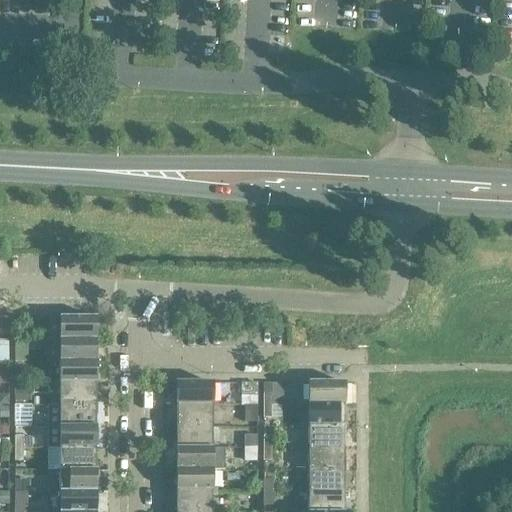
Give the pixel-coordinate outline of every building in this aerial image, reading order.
[(95,342),(95,319),(59,319),(59,342),(95,342)] [(95,363),(95,342),(59,342),(59,363),(95,363)] [(95,385),(95,363),(59,363),(59,385),(95,385)] [(242,403),(258,404),(259,382),(243,381),(242,403)] [(212,406),(212,384),(175,384),(175,406),(212,406)] [(344,406),(344,384),(308,384),(308,406),(344,406)] [(95,406),(95,385),(59,385),(59,406),(95,406)] [(271,406),(271,394),(263,394),(263,406),(271,406)] [(95,428),(95,406),(59,406),(59,428),(95,428)] [(212,428),(212,406),(175,406),(175,428),(212,428)] [(271,419),(271,406),(263,406),(263,419),(271,419)] [(344,428),(344,406),(308,406),(308,428),(344,428)] [(95,450),(95,428),(59,428),(59,450),(95,450)] [(212,450),(212,428),(175,428),(175,450),(212,450)] [(344,450),(344,428),(308,428),(308,450),(344,450)] [(257,449),(257,437),(244,437),(245,450),(257,449)] [(271,449),(271,437),(263,437),(263,449),(271,449)] [(257,462),(257,449),(245,450),(244,462),(257,462)] [(271,462),(271,449),(263,449),(263,462),(271,462)] [(95,471),(95,450),(59,450),(59,471),(95,471)] [(212,471),(212,450),(175,450),(175,471),(212,471)] [(344,471),(344,450),(308,450),(308,471),(344,471)] [(95,493),(95,471),(59,471),(59,493),(95,493)] [(212,493),(212,471),(175,471),(175,493),(212,493)] [(344,493),(344,471),(308,471),(308,493),(344,493)] [(271,493),(271,481),(263,481),(263,493),(271,493)] [(94,511),(95,493),(59,493),(58,511),(94,511)] [(211,511),(212,493),(175,493),(175,511),(211,511)] [(271,506),(271,493),(263,493),(263,506),(271,506)] [(343,511),(344,493),(308,493),(307,511),(343,511)]
